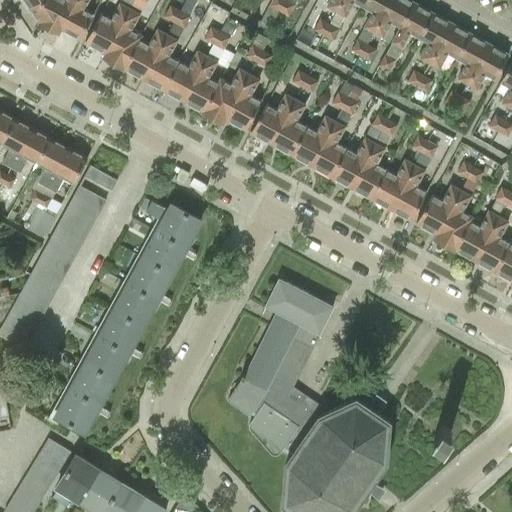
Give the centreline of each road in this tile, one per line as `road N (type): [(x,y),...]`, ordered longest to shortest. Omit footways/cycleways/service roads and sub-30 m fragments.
road 1 (residential): [(238,511),(178,443),(166,408),(272,209)]
road 2 (residential): [(272,209),(0,52)]
road 3 (residential): [(511,340),(272,209)]
road 4 (residential): [(420,511),(511,434)]
